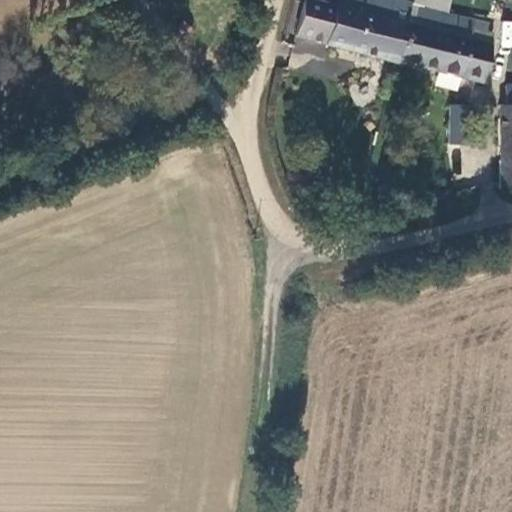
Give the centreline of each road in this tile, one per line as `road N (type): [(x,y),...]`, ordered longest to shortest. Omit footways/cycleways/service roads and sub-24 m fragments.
road 1 (unclassified): [(511,215),(346,251),(290,238),(261,196),(248,144),(278,0)]
road 2 (track): [(290,238),(275,276),(248,511)]
road 3 (track): [(221,109),(178,112),(0,183)]
